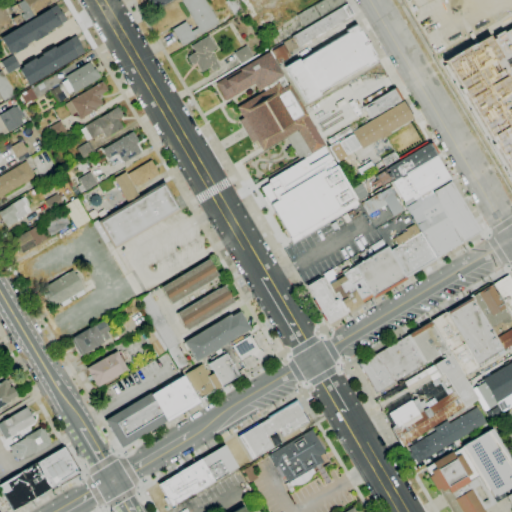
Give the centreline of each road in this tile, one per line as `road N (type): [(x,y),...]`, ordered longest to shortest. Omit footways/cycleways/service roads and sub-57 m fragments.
road 1 (tertiary): [(188,435),(511,239)]
road 2 (residential): [(264,274),(101,0)]
road 3 (residential): [(511,233),(373,0)]
road 4 (secondary): [(66,403),(0,291)]
